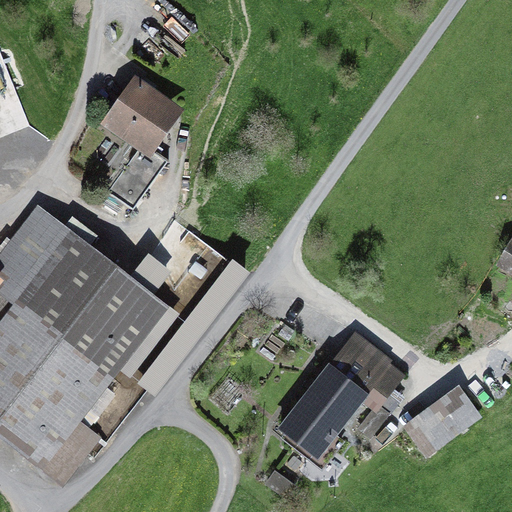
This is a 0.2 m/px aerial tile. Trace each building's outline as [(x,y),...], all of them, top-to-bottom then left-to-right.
[(136,82),(108,121),(148,148),(175,109),(136,82)] [(38,215),(0,262),(0,264),(39,295),(0,343),(0,416),(42,451),(156,309),(38,215)] [(197,277),(206,236),(186,232),(177,272),(197,277)] [(400,373),(356,338),(283,429),(317,456),(375,384),(385,392),(400,373)] [(458,391),(410,425),(429,451),(476,417),(458,391)]
